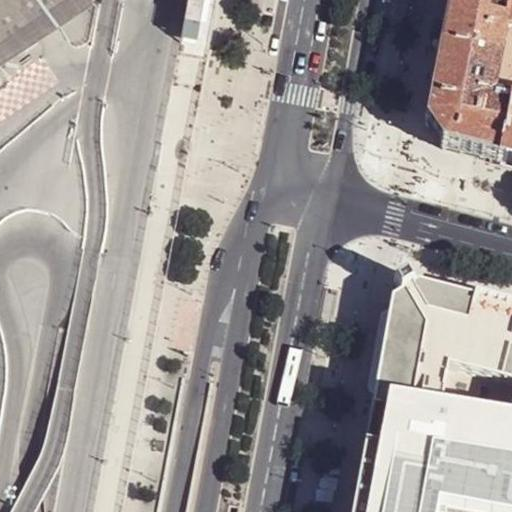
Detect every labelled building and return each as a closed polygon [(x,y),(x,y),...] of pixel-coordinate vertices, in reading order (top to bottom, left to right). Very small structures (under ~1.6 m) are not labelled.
[(0,0),(0,55),(84,0),(0,0)] [(202,0),(197,30),(182,27),(178,50),(205,55),(215,0),(202,0)] [(202,0),(186,0),(182,27),(197,30),(202,0)] [(511,0),(449,0),(447,12),(439,52),(500,62),(506,28),(511,28),(511,0)] [(511,28),(506,28),(500,62),(492,103),(511,106),(511,28)] [(480,161),(500,166),(511,106),(492,103),(500,62),(439,52),(425,126),(443,152),(480,161)] [(511,168),(511,106),(500,166),(511,168)] [(500,186),(490,183),(487,193),(497,196),(500,186)] [(374,412),(440,424),(451,372),(511,388),(511,311),(420,288),(416,290),(410,280),(394,288),(391,304),(394,305),(374,412)] [(511,511),(511,435),(440,424),(374,412),(355,511),(511,511)]
